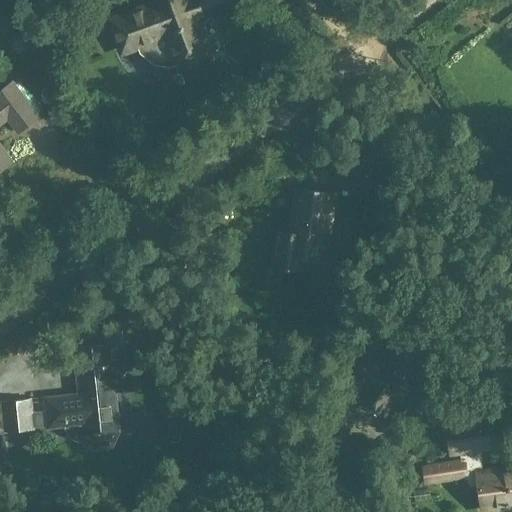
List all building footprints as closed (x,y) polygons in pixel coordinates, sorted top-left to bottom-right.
[(172,56),(178,54),(182,66),(212,54),(191,0),(156,0),(158,2),(113,19),(126,53),(148,44),(151,50),(160,59),(172,56)] [(37,116),(12,83),(0,91),(0,169),(11,161),(0,145),(0,122),(8,116),(19,130),(37,116)] [(336,169),(335,181),(337,182),(336,187),(356,191),(357,187),(371,190),(373,175),(336,169)] [(288,252),(289,252),(287,262),(302,265),(304,255),(322,257),(327,220),(329,220),(333,194),(308,190),(304,216),(294,214),(288,252)] [(133,361),(110,364),(108,346),(75,349),(77,368),(84,367),(87,394),(45,399),(47,411),(48,425),(64,424),(66,431),(71,436),(78,439),(85,440),(84,434),(117,430),(113,392),(137,389),(133,361)] [(407,371),(382,353),(373,365),(360,355),(343,379),(356,389),(347,401),(373,419),(381,407),(395,417),(412,393),(411,392),(409,394),(397,385),(407,371)] [(48,425),(47,411),(34,412),(32,397),(1,400),(4,432),(35,429),(35,427),(48,425)] [(495,414),(444,421),(449,457),(501,449),(495,414)] [(461,458),(421,465),(425,486),(464,479),(461,458)] [(511,502),(511,468),(480,473),(485,507),(511,502)]
